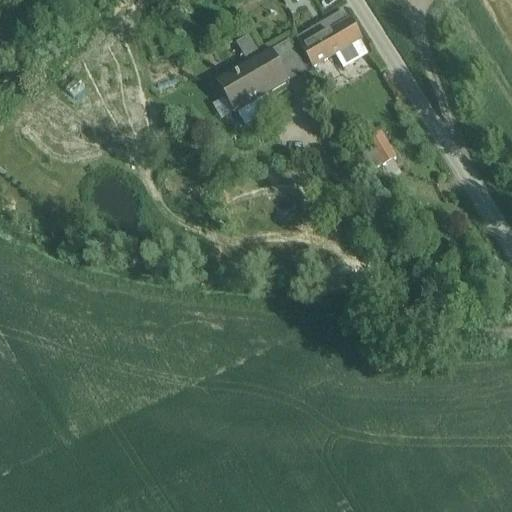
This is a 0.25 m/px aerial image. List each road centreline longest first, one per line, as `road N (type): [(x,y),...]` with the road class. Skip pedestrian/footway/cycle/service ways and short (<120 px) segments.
road 1 (tertiary): [(353,0),(466,176)]
road 2 (unclassified): [(466,176),(409,3)]
